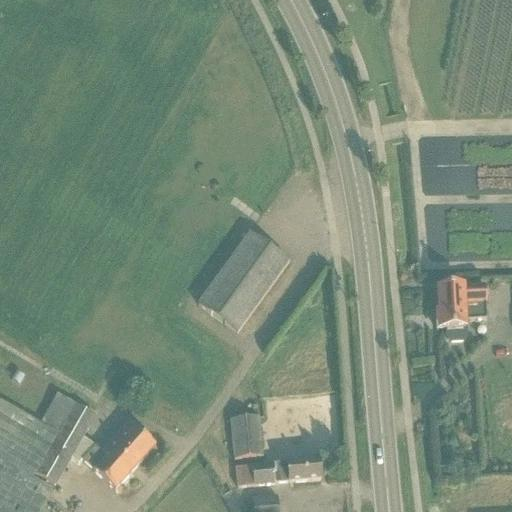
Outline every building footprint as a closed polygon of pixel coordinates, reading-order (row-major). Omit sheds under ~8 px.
[(288,265),(249,237),(198,308),(236,336),(288,265)] [(159,293),(166,280),(152,273),(145,286),(159,293)] [(436,333),(444,333),(445,342),(450,346),(462,345),(466,341),(465,331),(464,323),(484,322),(482,289),(458,291),(438,292),(439,314),(435,314),(436,333)] [(274,359),(282,455),(331,451),(322,355),(274,359)] [(0,511),(40,511),(45,504),(52,493),(33,482),(36,477),(55,487),(73,456),(95,419),(78,409),(58,397),(40,427),(0,404),(0,511)] [(234,463),(262,460),(258,420),(230,423),(234,463)] [(106,451),(133,473),(154,450),(128,426),(114,442),(106,451)] [(133,473),(106,451),(102,455),(95,449),(92,451),(81,464),(114,494),(133,473)] [(320,483),(318,463),(235,471),(237,491),(320,483)] [(511,511),(511,488),(479,490),(480,511),(511,511)] [(252,501),(252,511),(277,511),(276,499),(252,501)]
